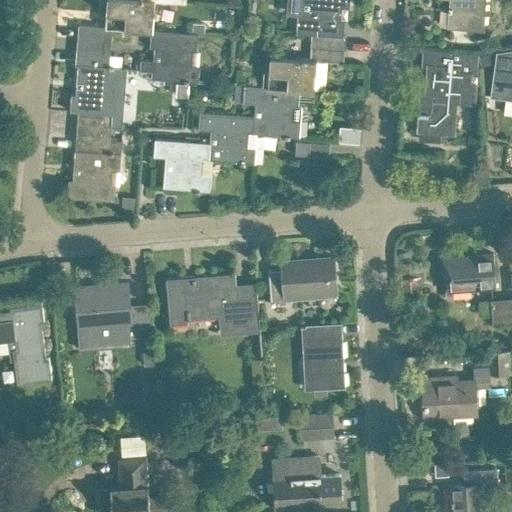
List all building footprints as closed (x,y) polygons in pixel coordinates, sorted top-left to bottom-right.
[(153,16),(154,0),(107,0),(106,12),(111,13),(110,26),(82,24),(80,38),(111,41),(113,27),(151,30),(151,29),(148,29),(149,16),(153,16)] [(312,33),(311,46),(342,48),(344,19),(341,18),(341,5),(349,6),(349,0),(303,0),(303,2),(311,3),(310,16),(298,15),(296,32),(312,33)] [(450,0),(450,6),(448,6),(448,10),(449,11),(448,27),(484,30),(486,0),(450,0)] [(198,33),(151,29),(151,30),(150,47),(162,48),(161,60),(141,58),(140,69),(152,70),(152,77),(184,79),(184,81),(189,81),(189,80),(198,80),(200,63),(192,63),(193,50),(197,50),(198,33)] [(341,62),(342,48),(311,46),(310,59),(307,58),(307,57),(302,56),(302,58),(270,55),(269,72),(265,71),(264,85),(268,86),(299,89),(315,90),(317,60),(341,62)] [(81,111),(112,114),(117,114),(118,97),(114,97),(115,83),(123,84),(125,67),(114,66),(114,64),(110,64),(111,52),(79,50),(77,80),(85,81),(84,94),(71,93),(70,111),(81,111)] [(511,50),(495,52),(490,94),(511,96),(511,50)] [(418,111),(418,114),(419,114),(418,130),(454,132),(456,101),(474,102),(476,83),(470,82),(471,71),(476,71),(477,54),(430,51),(429,63),(427,63),(425,93),(427,93),(426,111),(418,111)] [(177,81),(176,95),(188,96),(189,81),(184,81),(177,81)] [(297,105),(299,89),(268,86),(264,85),(244,84),(243,101),(263,103),(262,116),(255,115),(253,132),(285,135),(285,137),(290,137),(290,135),(299,136),(300,119),(292,118),(294,105),(297,105)] [(111,126),(112,114),(81,111),(80,123),(111,126)] [(249,132),(253,132),(255,115),(200,111),(198,128),(219,130),(218,142),(210,142),(209,159),(240,161),(240,163),(245,164),(245,162),(255,163),(256,146),(248,145),(249,132)] [(110,139),(111,126),(80,123),(79,136),(110,139)] [(122,140),(110,139),(79,136),(78,149),(75,149),(74,166),(82,167),(81,180),(69,179),(67,196),(114,200),(115,182),(107,182),(109,169),(120,169),(122,140)] [(209,159),(210,142),(155,137),(154,155),(174,156),(173,169),(165,169),(163,186),(195,188),(195,190),(200,190),(200,189),(210,189),(211,172),(203,172),(204,159),(209,159)] [(297,140),(296,154),(309,155),(310,141),(297,140)] [(486,183),(486,172),(473,172),(473,183),(486,183)] [(493,253),(442,257),(445,291),(496,286),(493,253)] [(283,268),(269,269),(272,304),(287,303),(286,295),(337,291),(334,256),(282,260),(283,268)] [(235,272),(167,278),(170,315),(223,310),(224,327),(260,324),(256,283),(236,285),(235,272)] [(107,285),(76,287),(80,345),(142,341),(145,365),(155,365),(153,340),(150,310),(130,312),(128,281),(107,283),(107,285)] [(511,297),(490,299),(492,325),(511,323),(511,297)] [(0,339),(8,338),(11,360),(15,360),(18,383),(52,377),(49,356),(46,356),(41,321),(44,320),(42,302),(11,306),(11,309),(0,310),(0,339)] [(345,387),(342,322),(301,324),(302,327),(306,327),(309,388),(345,387)] [(511,351),(491,353),(493,379),(511,377),(511,351)] [(444,378),(443,377),(423,378),(425,417),(449,416),(448,413),(475,411),(475,405),(478,405),(476,388),(474,388),(473,380),(444,382),(444,378)] [(332,412),(299,414),(301,438),(334,435),(332,412)] [(319,455),(273,458),(275,506),(305,503),(305,511),(322,511),(321,502),(322,502),(342,500),(340,473),(320,474),(319,455)] [(111,485),(112,511),(164,511),(184,511),(183,494),(149,496),(147,457),(119,458),(120,485),(111,485)] [(452,511),(484,511),(484,484),(498,483),(497,468),(465,470),(466,484),(452,485),(452,511)] [(360,499),(350,500),(351,511),(360,510),(360,499)]
